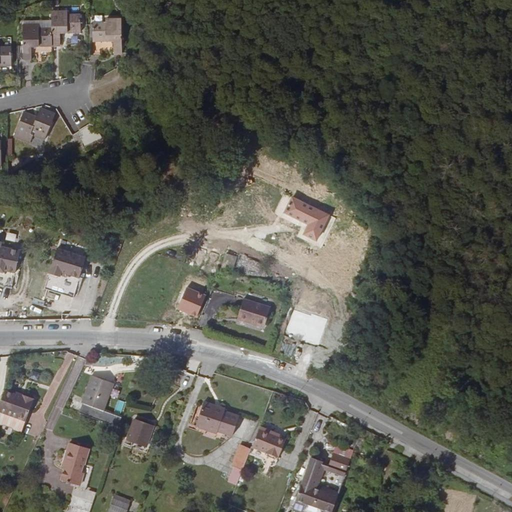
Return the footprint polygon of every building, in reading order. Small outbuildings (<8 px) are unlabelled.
[(69,5),(54,5),(54,22),(55,40),(64,40),(64,27),(84,26),(83,7),(70,8),(69,5)] [(109,16),(95,17),(96,47),(103,47),(103,43),(117,42),(117,47),(126,46),(124,11),(109,12),(109,16)] [(49,48),(55,48),(55,40),(54,22),(41,23),(40,18),(24,19),(25,41),(19,42),(20,54),(35,53),(35,49),(40,50),(40,52),(49,52),(49,48)] [(0,42),(0,68),(13,67),(13,42),(0,42)] [(36,118),(22,114),(15,138),(31,143),(34,134),(46,138),(54,114),(39,108),(36,118)] [(87,147),(102,138),(98,132),(84,141),(87,147)] [(320,231),(326,215),(290,201),(284,217),(320,231)] [(15,272),(19,250),(0,246),(0,242),(0,241),(0,271),(4,272),(4,271),(15,272)] [(61,276),(64,269),(65,266),(71,269),(82,274),(91,255),(63,242),(51,271),(61,276)] [(240,314),(257,320),(258,317),(267,320),(273,303),(247,294),(240,314)] [(78,413),(117,429),(121,418),(102,412),(112,385),(92,376),(78,413)] [(3,392),(0,399),(0,425),(21,433),(33,399),(22,396),(21,399),(14,396),(3,392)] [(230,436),(237,416),(223,411),(223,409),(202,401),(194,426),(215,433),(216,431),(230,436)] [(145,448),(153,427),(134,419),(126,441),(132,443),(145,448)] [(130,448),(146,454),(156,428),(153,427),(145,448),(132,443),(130,448)] [(271,433),(258,428),(250,448),(263,453),(264,457),(272,460),(276,458),(283,441),(276,438),(270,435),(271,433)] [(59,481),(77,488),(81,476),(78,475),(80,468),(83,468),(88,451),(67,444),(60,464),(64,466),(59,481)] [(229,466),(232,467),(240,447),(237,445),(229,466)] [(240,447),(232,467),(241,471),(249,450),(240,447)] [(308,509),(312,510),(321,487),(317,485),(323,470),(327,472),(334,453),(333,453),(329,464),(323,462),(306,505),(308,509)] [(331,511),(349,458),(334,453),(327,472),(337,475),(333,490),(321,487),(312,510),(316,511),(319,509),(320,510),(320,511),(331,511)] [(293,509),(296,511),(317,459),(310,457),(293,509)] [(301,511),(304,506),(306,505),(323,462),(317,459),(296,511),(300,511),(301,511)] [(382,464),(377,476),(383,478),(388,466),(382,464)] [(226,482),(234,487),(241,471),(232,467),(226,482)] [(109,510),(113,511),(126,511),(129,505),(113,499),(109,510)]
